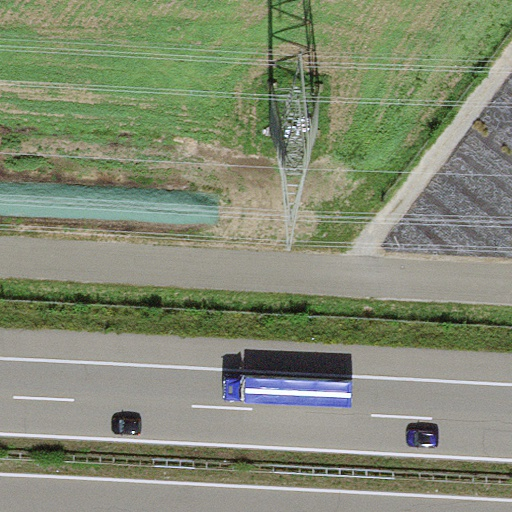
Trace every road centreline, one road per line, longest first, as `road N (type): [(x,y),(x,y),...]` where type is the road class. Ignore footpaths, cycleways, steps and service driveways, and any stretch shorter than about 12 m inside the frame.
road 1 (unclassified): [(511,282),(0,255)]
road 2 (motorway): [(511,421),(0,396)]
road 3 (track): [(343,273),(511,56)]
